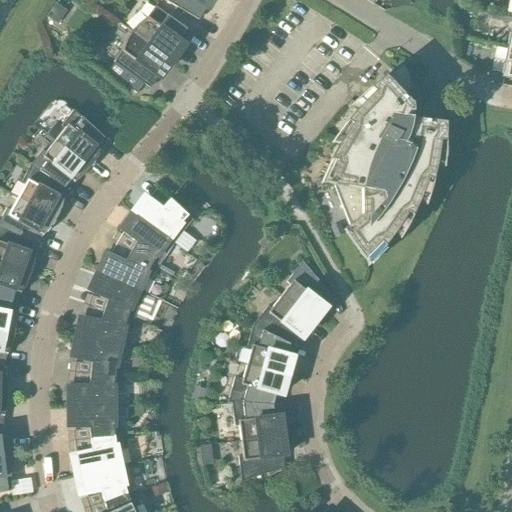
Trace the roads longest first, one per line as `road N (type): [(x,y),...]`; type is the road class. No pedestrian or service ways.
road 1 (residential): [(357,511),(319,457),(311,416),(319,368),(356,317),(281,184),(187,98)]
road 2 (residential): [(52,511),(37,399),(46,304),(187,98)]
road 3 (residential): [(511,100),(495,97),(344,0)]
